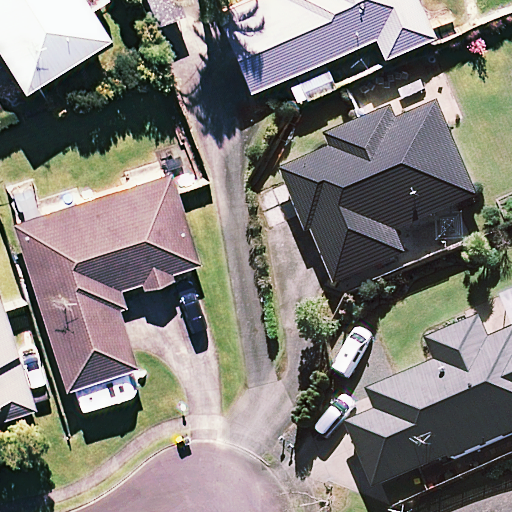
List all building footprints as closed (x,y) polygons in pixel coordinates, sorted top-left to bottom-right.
[(0,0),(0,55),(15,79),(97,28),(82,4),(87,0),(0,0)] [(236,0),(212,11),(246,86),(370,32),(378,52),(426,31),(412,0),(236,0)] [(285,174),(313,239),(319,236),(335,274),(341,288),(410,258),(400,234),(480,200),(439,106),(402,122),(398,112),(330,141),(335,152),(285,174)] [(118,280),(135,275),(137,285),(167,276),(165,266),(191,259),(166,172),(10,217),(59,382),(130,361),(113,305),(124,301),(118,280)] [(0,412),(28,403),(0,313),(0,412)] [(511,331),(492,339),(484,319),(431,340),(442,367),(376,394),(384,414),(352,427),(377,490),(511,436),(511,331)]
